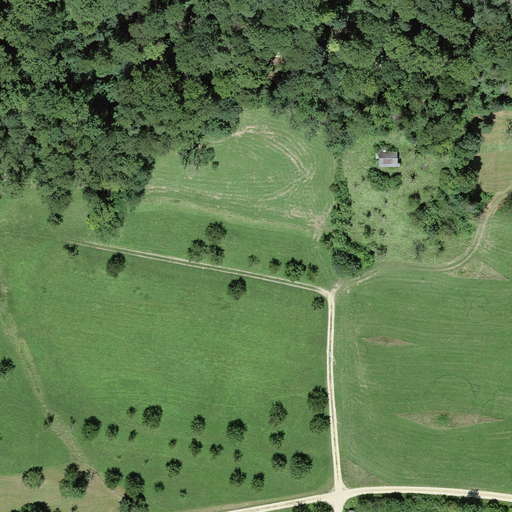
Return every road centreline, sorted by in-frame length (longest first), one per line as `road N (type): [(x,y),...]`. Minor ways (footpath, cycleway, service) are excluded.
road 1 (track): [(0,70),(91,79),(195,51),(407,56),(472,70),(511,68)]
road 2 (track): [(337,511),(328,294),(116,250)]
road 3 (track): [(511,499),(409,491),(243,511)]
road 4 (track): [(328,294),(364,267),(452,265),(489,199),(511,196)]
